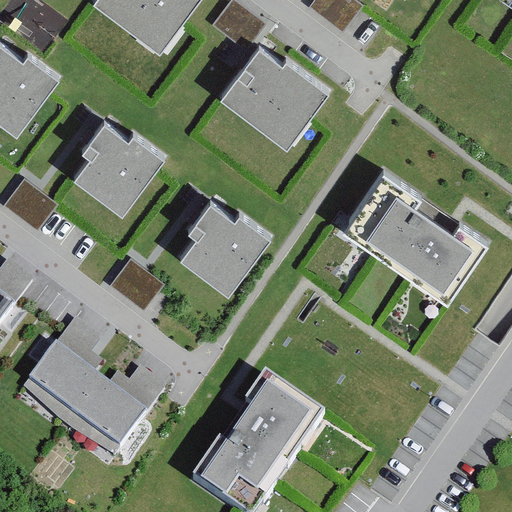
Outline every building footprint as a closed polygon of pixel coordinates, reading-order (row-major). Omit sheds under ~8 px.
[(93,0),(160,50),(198,0),(93,0)] [(240,0),(226,0),(212,19),(245,43),(264,17),(240,0)] [(311,0),(311,1),(344,25),(362,0),(311,0)] [(11,37),(0,50),(0,117),(17,131),(60,75),(11,37)] [(263,38),(220,95),(287,146),(331,90),(263,38)] [(116,118),(73,174),(121,211),(165,155),(116,118)] [(488,247),(383,172),(341,231),(446,306),(488,247)] [(24,173),(5,200),(39,223),(58,196),(24,173)] [(222,199),(178,255),(225,291),(269,235),(222,199)] [(129,253),(112,282),(149,303),(166,275),(129,253)] [(0,296),(0,329),(16,308),(0,296)] [(52,346),(27,379),(119,450),(145,416),(52,346)] [(235,511),(261,511),(326,418),(266,377),(194,484),(235,511)]
